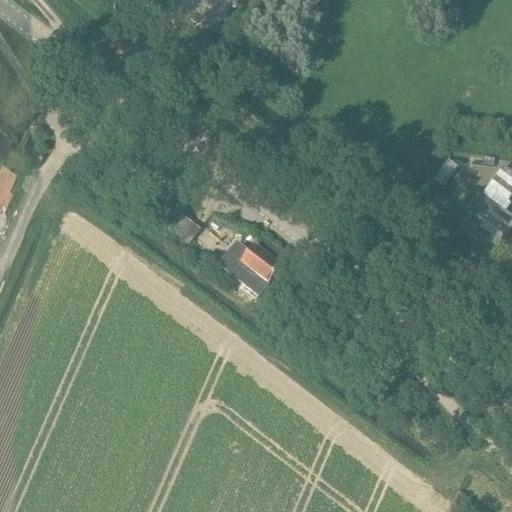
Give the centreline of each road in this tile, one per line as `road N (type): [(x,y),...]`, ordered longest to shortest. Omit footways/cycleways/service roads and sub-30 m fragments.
road 1 (tertiary): [(511,399),(0,5)]
road 2 (track): [(435,481),(43,179)]
road 3 (track): [(0,349),(66,196)]
